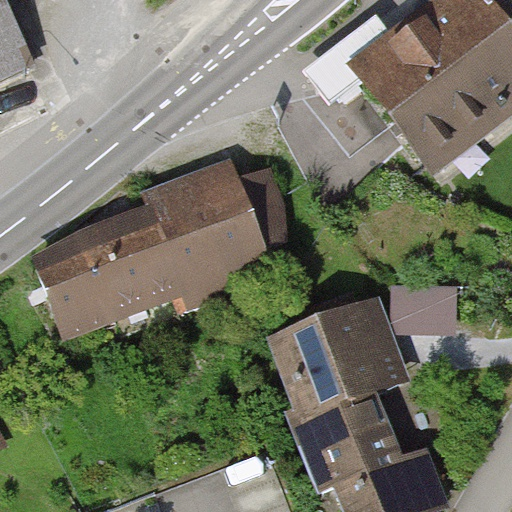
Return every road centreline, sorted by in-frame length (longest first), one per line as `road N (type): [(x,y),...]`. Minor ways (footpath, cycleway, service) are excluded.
road 1 (secondary): [(0,238),(215,63)]
road 2 (secondary): [(215,63),(318,0)]
